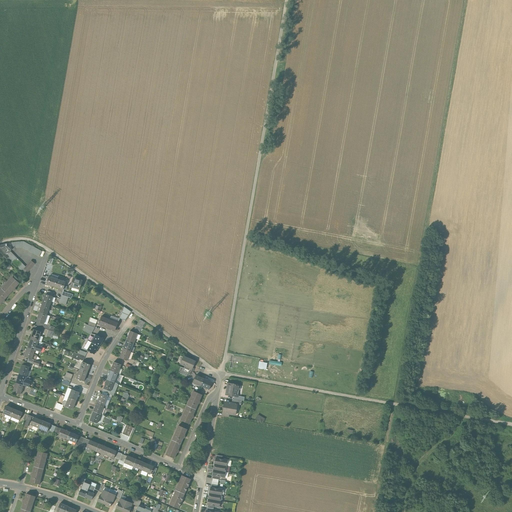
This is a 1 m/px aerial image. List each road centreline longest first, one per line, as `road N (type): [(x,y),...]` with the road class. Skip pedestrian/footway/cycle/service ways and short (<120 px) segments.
road 1 (track): [(395,405),(465,0)]
road 2 (track): [(286,0),(221,373)]
road 3 (track): [(511,425),(221,373)]
